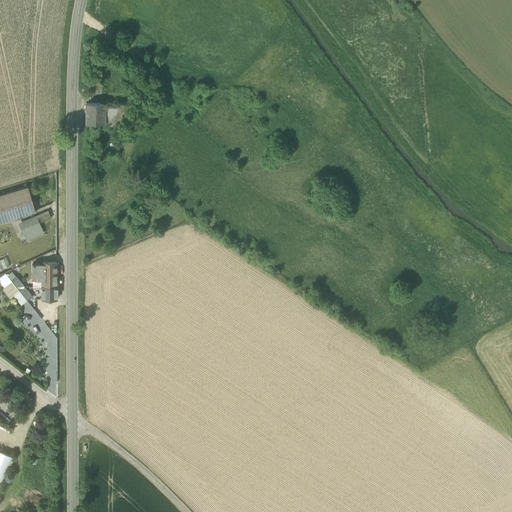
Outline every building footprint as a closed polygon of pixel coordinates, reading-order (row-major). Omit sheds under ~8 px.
[(90,104),(99,104),(99,91),(90,91),(90,104)] [(86,131),(107,131),(107,118),(119,117),(119,109),(86,111),(86,131)] [(119,109),(119,117),(120,131),(128,130),(129,129),(128,109),(119,109)] [(107,131),(120,131),(119,117),(107,118),(107,131)] [(0,195),(0,220),(34,210),(27,188),(0,195)] [(21,224),(27,239),(43,232),(39,222),(50,217),(48,212),(21,224)] [(6,257),(0,259),(0,270),(10,266),(6,257)] [(42,263),(42,264),(42,279),(42,286),(57,286),(57,263),(42,263)] [(33,279),(42,279),(42,264),(33,264),(33,279)] [(12,282),(12,281),(5,273),(0,276),(0,282),(4,288),(12,282)] [(12,281),(12,282),(17,287),(23,287),(16,278),(12,281)] [(20,291),(17,287),(12,282),(4,288),(3,289),(10,299),(14,296),(20,291)] [(57,299),(57,286),(42,286),(42,296),(42,299),(57,299)] [(34,299),(25,287),(23,287),(17,287),(20,291),(26,299),(34,299)] [(27,300),(26,299),(20,291),(14,296),(21,305),(27,300)] [(0,484),(12,456),(0,450),(0,484)]
